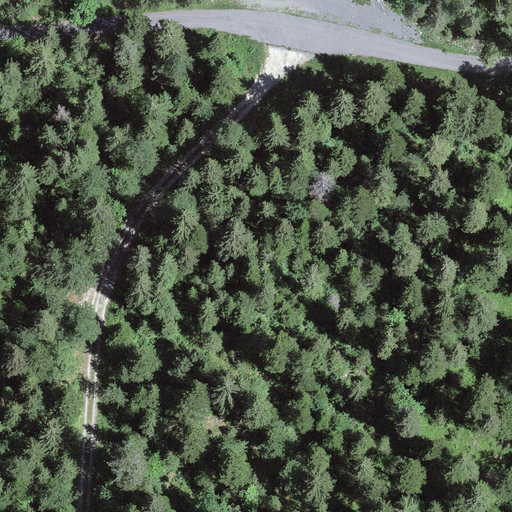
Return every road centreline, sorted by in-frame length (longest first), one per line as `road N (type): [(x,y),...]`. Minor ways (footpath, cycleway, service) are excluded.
road 1 (track): [(314,31),(158,188),(120,244),(98,319),(86,511)]
road 2 (track): [(511,65),(443,62),(232,21),(0,32)]
